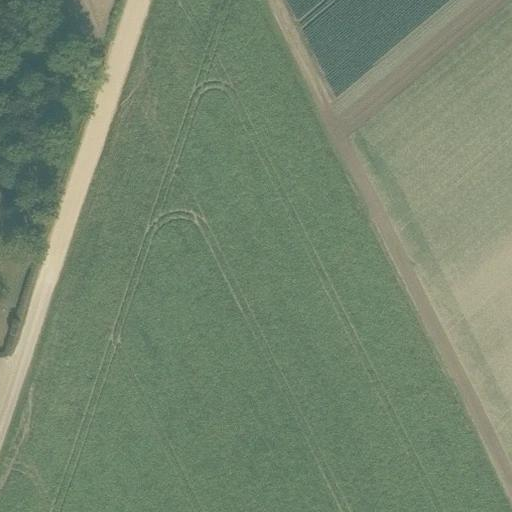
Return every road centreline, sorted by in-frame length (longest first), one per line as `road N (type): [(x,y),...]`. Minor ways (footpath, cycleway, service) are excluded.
road 1 (track): [(53,258),(136,0)]
road 2 (unclassified): [(0,424),(53,258)]
